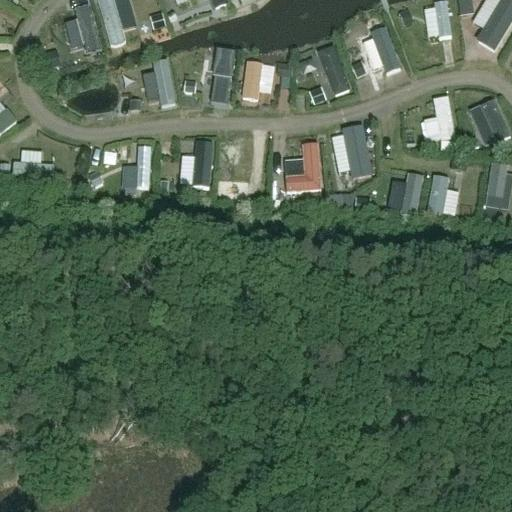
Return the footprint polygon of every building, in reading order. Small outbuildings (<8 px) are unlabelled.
[(179,0),(184,10),(208,0),(179,0)] [(511,4),(510,3),(509,4),(503,0),(497,0),(480,30),(490,35),(482,47),(506,61),(511,51),(511,4)] [(431,16),(437,45),(459,40),(452,11),(431,16)] [(393,40),(381,45),(397,87),(410,82),(393,40)] [(453,58),(457,79),(466,78),(462,56),(453,58)] [(153,69),(161,113),(179,110),(171,66),(153,69)] [(282,99),(283,70),(253,70),(252,109),(268,110),(268,99),(282,99)] [(145,158),(146,199),(162,199),(161,158),(145,158)] [(30,159),(30,170),(49,170),(49,159),(30,159)]
